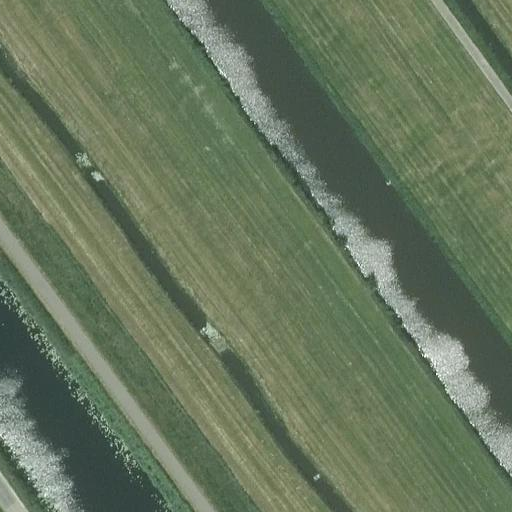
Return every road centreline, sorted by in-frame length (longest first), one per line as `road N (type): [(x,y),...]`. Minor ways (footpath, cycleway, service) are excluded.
road 1 (unclassified): [(206,511),(0,228)]
road 2 (track): [(511,105),(435,0)]
